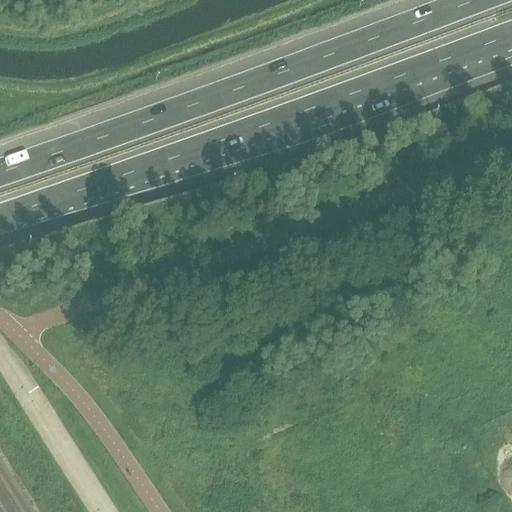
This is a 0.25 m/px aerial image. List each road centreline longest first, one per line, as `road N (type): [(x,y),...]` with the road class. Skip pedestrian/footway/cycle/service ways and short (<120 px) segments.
road 1 (motorway): [(0,219),(511,36)]
road 2 (motorway): [(469,0),(0,171)]
